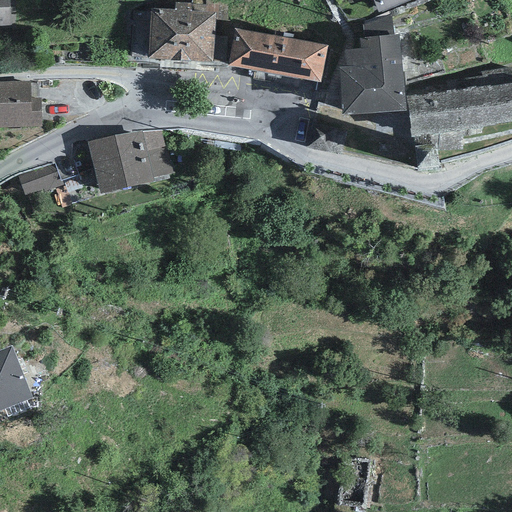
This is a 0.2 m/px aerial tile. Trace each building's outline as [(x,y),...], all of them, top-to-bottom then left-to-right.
[(9,0),(0,0),(0,31),(11,31),(9,0)] [(362,0),(367,10),(392,0),(362,0)] [(212,13),(153,10),(150,56),(209,59),(212,13)] [(325,44),(238,29),(231,65),(248,68),(253,69),(273,73),(299,78),(319,81),(325,44)] [(394,36),(351,39),(353,65),(340,65),(343,112),(399,108),(394,36)] [(511,68),(485,71),(485,75),(455,78),(457,90),(411,95),(417,140),(417,149),(436,147),(463,145),(462,135),(481,133),(480,126),(511,121),(511,68)] [(41,95),(0,94),(0,130),(41,130),(41,95)] [(307,147),(339,154),(345,130),(335,128),(336,126),(312,121),(307,147)] [(142,127),(88,141),(100,188),(154,175),(143,131),(142,127)] [(436,147),(417,149),(419,166),(438,165),(436,147)] [(32,196),(68,185),(63,169),(27,180),(32,196)] [(10,351),(0,354),(0,411),(28,401),(10,351)] [(359,511),(370,462),(340,457),(330,509),(344,511),(359,511)]
